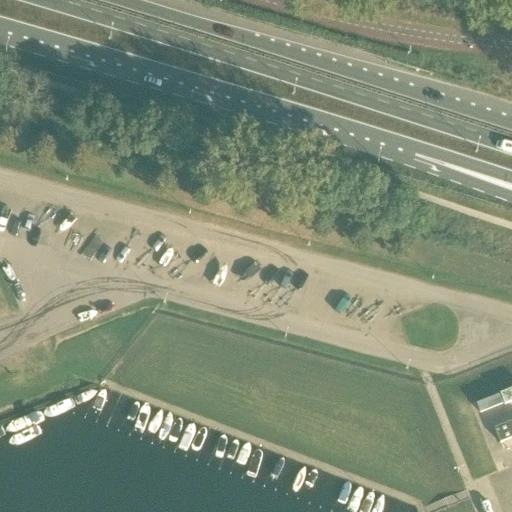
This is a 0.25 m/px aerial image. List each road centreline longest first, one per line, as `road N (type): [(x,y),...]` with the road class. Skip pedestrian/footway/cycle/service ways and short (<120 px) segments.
road 1 (primary): [(511,148),(43,0)]
road 2 (primary): [(0,29),(400,150)]
road 3 (secondary): [(511,123),(121,0)]
road 4 (unclassified): [(511,44),(432,37),(304,0)]
road 5 (secondary): [(400,150),(511,194)]
